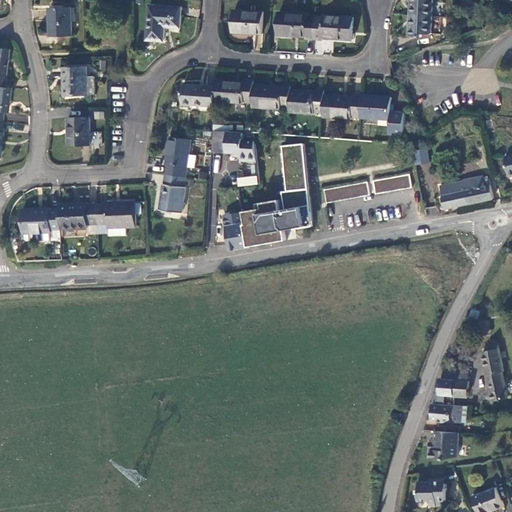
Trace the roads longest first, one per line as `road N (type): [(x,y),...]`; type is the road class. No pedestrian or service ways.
road 1 (tertiary): [(3,280),(115,278),(491,222)]
road 2 (residential): [(387,511),(435,352),(490,248),(491,222)]
road 3 (residential): [(205,55),(151,83),(138,169),(30,175)]
road 4 (residential): [(205,55),(365,65),(376,58),(379,0)]
road 5 (residential): [(30,175),(39,138),(23,25)]
